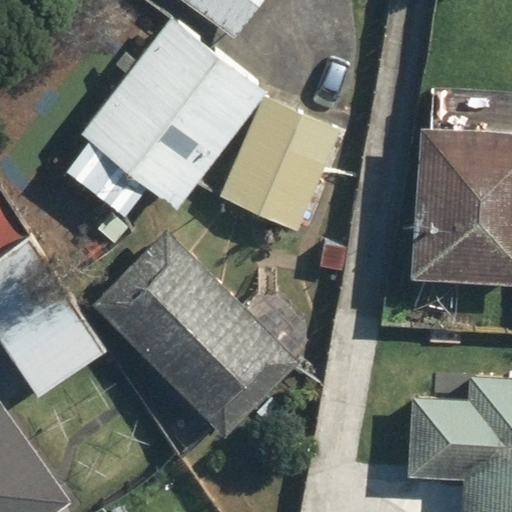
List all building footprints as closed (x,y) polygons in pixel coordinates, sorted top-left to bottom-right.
[(268,0),(196,0),(245,34),(268,0)] [(269,73),(173,5),(92,120),(94,121),(70,156),(134,202),(151,179),(179,199),(269,73)] [(511,88),(431,84),(419,266),(511,272),(511,88)] [(312,210),(339,117),(256,92),(229,186),(312,210)] [(28,228),(0,183),(0,326),(38,386),(120,334),(46,216),(28,228)] [(251,292),(176,211),(96,285),(151,345),(156,340),(229,419),(330,325),(277,268),(251,292)] [(511,511),(511,364),(461,361),(460,376),(417,373),(410,470),(471,474),(467,511),(511,511)] [(0,511),(47,511),(84,486),(9,382),(0,388),(0,511)]
